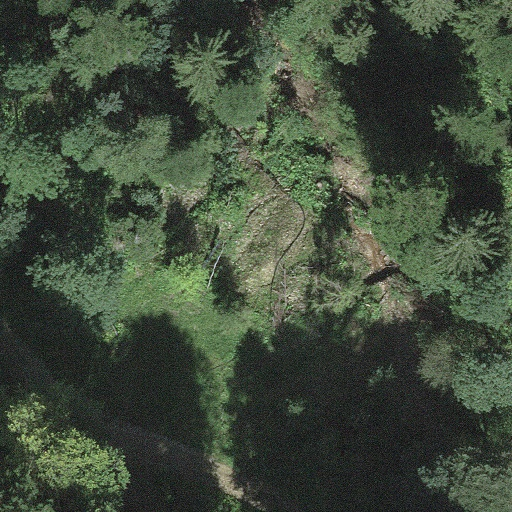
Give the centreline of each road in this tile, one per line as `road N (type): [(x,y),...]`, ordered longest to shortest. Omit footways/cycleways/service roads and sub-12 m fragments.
road 1 (track): [(284,511),(60,398),(0,340)]
road 2 (track): [(70,402),(156,511)]
